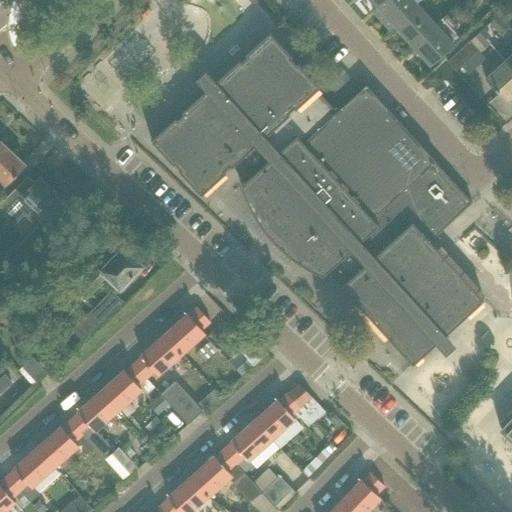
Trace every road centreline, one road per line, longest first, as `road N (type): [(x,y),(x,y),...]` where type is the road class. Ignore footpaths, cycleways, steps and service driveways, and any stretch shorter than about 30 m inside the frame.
road 1 (residential): [(0,451),(215,265)]
road 2 (residential): [(215,265),(8,76)]
road 3 (residential): [(117,511),(296,341)]
road 4 (residential): [(480,180),(314,0)]
road 5 (residential): [(278,511),(374,416)]
road 6 (residential): [(468,505),(374,416)]
road 7 (residential): [(8,76),(45,61),(106,0)]
